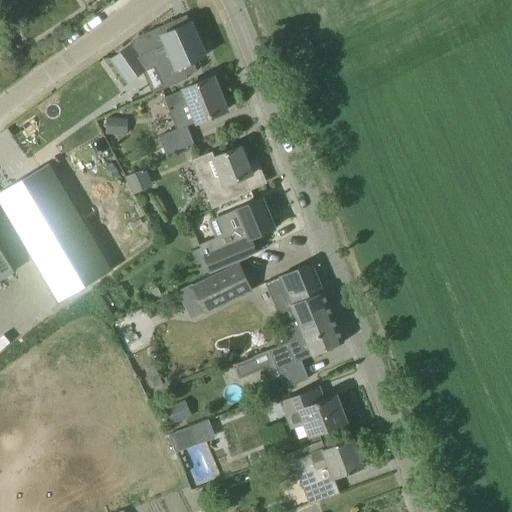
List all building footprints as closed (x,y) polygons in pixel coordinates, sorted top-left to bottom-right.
[(184,35),(178,23),(163,30),(162,29),(145,37),(114,59),(130,81),(148,68),(140,57),(151,50),(167,43),(178,67),(205,55),(194,30),(184,35)] [(167,154),(194,143),(187,126),(227,110),(214,77),(184,89),(164,97),(177,129),(160,136),(167,154)] [(121,134),(122,117),(107,117),(106,134),(121,134)] [(253,173),(242,146),(215,157),(213,151),(192,160),(200,181),(202,180),(213,208),(250,190),(245,176),(253,173)] [(0,198),(60,300),(112,269),(51,166),(0,196),(0,198)] [(133,194),(146,188),(138,171),(125,177),(133,194)] [(250,238),(275,228),(263,198),(223,215),(221,216),(228,233),(216,237),(200,244),(211,272),(219,269),(248,257),(241,241),(250,237),(250,238)] [(0,280),(15,271),(0,245),(0,280)] [(207,314),(254,291),(239,262),(192,285),(207,314)] [(331,309),(324,293),(312,263),(267,282),(278,310),(292,305),(305,336),(305,337),(310,335),(311,339),(320,336),(312,316),(331,309)] [(159,285),(150,289),(154,297),(163,293),(159,285)] [(127,351),(167,334),(155,305),(115,321),(127,351)] [(344,342),(331,309),(312,316),(320,336),(311,339),(310,335),(305,337),(305,336),(283,345),(234,364),(240,378),(265,369),(271,384),(282,379),(285,388),(309,378),(301,359),(344,342)] [(158,371),(149,375),(155,387),(164,383),(158,371)] [(324,400),(319,387),(282,401),(292,427),(305,422),(310,435),(347,421),(337,395),(324,400)] [(187,416),(181,400),(168,406),(174,421),(187,416)] [(197,442),(190,424),(172,431),(179,449),(197,442)] [(359,453),(353,437),(323,449),(311,454),(311,453),(295,459),(304,483),(310,501),(340,490),(335,478),(364,467),(363,464),(364,463),(360,452),(359,453)]
